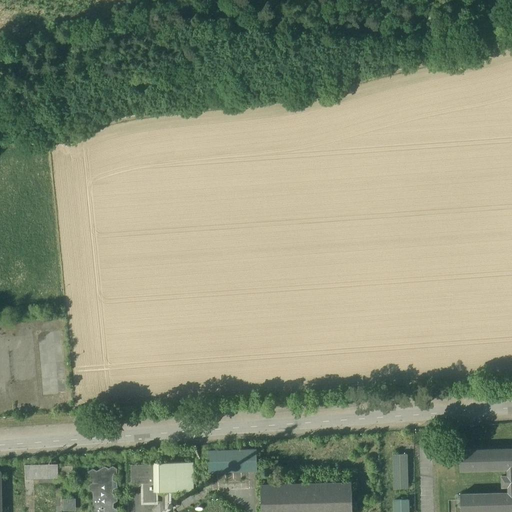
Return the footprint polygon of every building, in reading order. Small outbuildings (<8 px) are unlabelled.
[(256,449),(208,451),(209,472),(257,471),(256,449)] [(508,493),(460,495),(460,511),(511,511),(511,449),(459,451),(460,470),(507,469),(508,475),(502,476),(502,486),(508,486),(508,493)] [(406,454),(393,454),(394,489),(407,488),(406,454)] [(153,458),(153,465),(131,466),(131,483),(153,483),(153,492),(193,492),(193,462),(160,463),(160,458),(153,458)] [(58,463),(25,464),(25,479),(58,478),(58,475),(72,475),(72,466),(58,466),(58,463)] [(105,467),(96,472),(93,469),(89,472),(89,476),(93,478),(93,483),(89,485),(89,490),(93,492),(93,510),(90,511),(116,511),(117,510),(113,508),(113,503),(117,501),(117,496),(113,494),(113,489),(117,487),(117,482),(113,480),(112,475),(116,473),(116,469),(113,467),(109,469),(105,467)] [(352,511),(351,482),(261,485),(261,511),(352,511)] [(408,511),(408,500),(394,500),(393,511),(408,511)]
